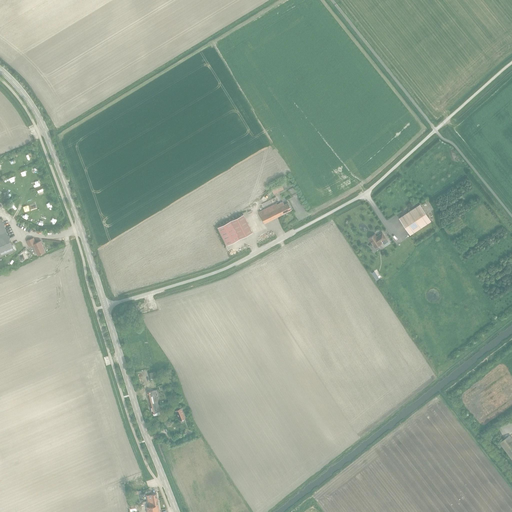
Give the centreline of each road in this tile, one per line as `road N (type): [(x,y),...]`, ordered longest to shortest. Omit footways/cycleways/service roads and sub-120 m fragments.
road 1 (unclassified): [(104,305),(224,268),(357,197),(511,62)]
road 2 (secondary): [(104,305),(35,110),(0,69)]
road 3 (secondary): [(176,511),(104,305)]
